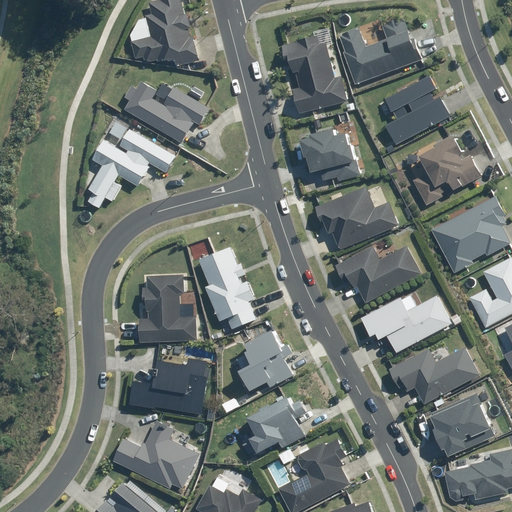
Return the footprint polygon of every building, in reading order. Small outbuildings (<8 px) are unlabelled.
[(200,61),(189,15),(185,16),(181,0),(161,0),(162,0),(149,3),(152,15),(146,17),(151,36),(130,41),(135,60),(146,57),(147,62),(159,59),(160,62),(175,59),(177,67),(200,61)] [(339,36),(358,84),(421,60),(404,16),(385,23),(391,38),(367,47),(360,28),(339,36)] [(299,113),(302,112),(349,100),(343,76),(336,78),(327,43),(322,44),(320,35),(282,44),(285,56),(289,55),(293,74),(297,73),(301,88),(293,90),(299,113)] [(453,117),(442,97),(438,99),(434,92),(438,90),(431,75),(386,98),(394,113),(389,115),(393,122),(387,125),(398,145),(453,117)] [(131,100),(125,110),(183,144),(195,122),(202,126),(212,109),(164,81),(159,90),(143,81),(139,88),(134,85),(126,98),(131,100)] [(429,172),(415,179),(429,206),(446,197),(442,190),(452,186),(454,189),(474,180),(477,188),(498,178),(473,127),(420,153),(429,172)] [(139,185),(152,163),(167,172),(176,156),(131,128),(122,144),(130,150),(128,153),(103,138),(91,159),(102,167),(89,188),(94,191),(88,201),(100,208),(105,198),(113,203),(124,185),(116,181),(121,174),(139,185)] [(360,178),(360,175),(356,161),(349,132),(337,135),(336,128),(312,133),(313,137),(304,139),(312,175),(320,173),(323,184),(338,180),(339,184),(360,178)] [(318,207),(328,233),(334,231),(340,248),(400,225),(391,203),(376,209),(368,187),(318,207)] [(432,229),(456,274),(511,244),(511,242),(503,225),(509,222),(496,196),(432,229)] [(367,302),(423,273),(408,245),(397,251),(389,237),(336,265),(342,277),(348,273),(356,288),(359,286),(367,302)] [(211,285),(207,286),(222,321),(229,317),(234,328),(256,319),(250,303),(257,300),(249,280),(243,283),(239,275),(246,271),(242,262),(238,264),(230,246),(200,258),(211,285)] [(471,297),(487,327),(511,314),(511,257),(485,272),(498,298),(494,300),(488,288),(471,297)] [(185,293),(185,276),(148,276),(148,288),(141,288),(141,304),(150,304),(150,317),(141,317),(141,340),(199,341),(199,315),(180,315),(180,293),(185,293)] [(398,354),(453,324),(438,296),(410,311),(402,297),(379,309),(378,306),(366,313),(367,316),(362,318),(373,338),(379,334),(382,340),(389,336),(398,354)] [(253,361),(240,368),(251,390),(268,381),(271,386),(295,374),(286,357),(294,352),(289,343),(283,346),(274,328),(248,342),(251,347),(247,349),(253,361)] [(404,378),(410,390),(418,386),(427,404),(479,376),(463,346),(436,361),(428,347),(389,368),(396,382),(404,378)] [(130,378),(127,403),(203,414),(211,359),(190,356),(189,361),(158,357),(155,381),(130,378)] [(256,429),(241,437),(252,456),(280,440),(284,448),(307,435),(298,420),(309,414),(299,397),(293,401),(289,394),(249,417),(256,429)] [(471,399),(433,417),(438,428),(433,430),(442,450),(447,448),(451,456),(468,448),(464,439),(492,426),(481,403),(474,406),(471,399)] [(122,436),(111,460),(170,487),(172,482),(184,488),(202,450),(177,439),(182,426),(155,414),(141,445),(122,436)] [(294,511),(349,483),(348,480),(340,466),(345,464),(342,458),(349,455),(340,438),(325,446),(323,442),(296,456),(305,474),(279,488),(291,511),(294,511)] [(472,466),(445,472),(450,498),(476,493),(477,500),(508,493),(508,489),(511,487),(511,449),(491,453),(492,459),(471,464),(472,466)] [(158,511),(123,481),(95,511),(158,511)] [(200,510),(199,511),(254,511),(263,496),(246,487),(241,495),(228,488),(225,493),(210,485),(197,508),(200,510)] [(373,511),(370,500),(355,505),(354,502),(326,511),(373,511)]
